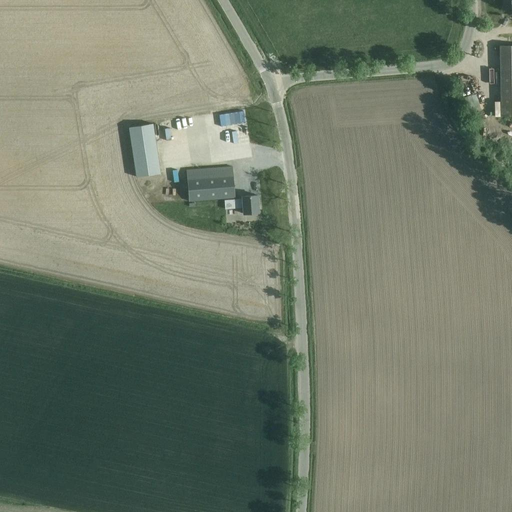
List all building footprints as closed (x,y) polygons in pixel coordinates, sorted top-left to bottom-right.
[(511,7),(511,0),(503,0),(503,8),(511,7)] [(501,116),(511,116),(511,45),(500,46),(501,116)] [(242,117),(218,124),(227,148),(248,142),(247,139),(271,131),(265,112),(243,119),(242,117)] [(201,122),(182,125),(183,135),(199,132),(200,138),(204,137),(201,122)] [(153,124),(129,128),(137,177),(161,174),(153,124)] [(491,148),(497,145),(494,139),(488,141),(491,148)] [(235,198),(233,167),(187,171),(189,202),(235,198)] [(242,199),(225,200),(225,209),(243,208),(243,214),(259,213),(258,196),(242,197),(242,199)]
